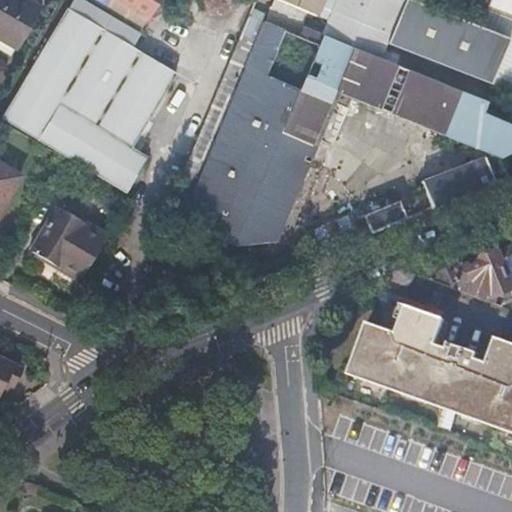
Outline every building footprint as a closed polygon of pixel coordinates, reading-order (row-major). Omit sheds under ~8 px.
[(0,0),(0,36),(18,47),(41,7),(28,0),(0,0)] [(74,0),(69,9),(133,47),(141,33),(84,0),(74,0)] [(121,0),(115,12),(127,20),(139,0),(121,0)] [(160,0),(139,0),(127,20),(144,29),(159,3),(161,0),(160,0)] [(285,0),(317,13),(321,4),(322,0),(285,0)] [(322,0),(321,4),(333,9),(336,0),(322,0)] [(336,0),(333,9),(391,32),(404,0),(336,0)] [(404,0),(391,32),(387,41),(489,82),(509,37),(479,25),(416,0),(404,0)] [(416,0),(479,25),(489,0),(416,0)] [(159,3),(144,29),(163,41),(178,15),(159,3)] [(321,4),(317,13),(329,18),(333,9),(321,4)] [(3,117),(68,156),(133,47),(69,9),(3,117)] [(333,9),(329,18),(376,37),(387,41),(391,32),(333,9)] [(165,214),(235,243),(319,43),(323,32),(303,24),(299,35),(250,14),(165,214)] [(329,18),(323,32),(371,51),(376,37),(329,18)] [(323,32),(319,43),(403,77),(457,98),(483,109),(487,100),(371,51),(323,32)] [(319,43),(235,243),(276,240),(319,139),(332,144),(352,95),(492,152),(486,155),(489,162),(500,158),(511,152),(511,121),(483,109),(457,98),(403,77),(319,43)] [(133,47),(68,156),(125,191),(146,157),(130,148),(175,73),(133,47)] [(319,139),(276,240),(290,246),(332,144),(319,139)] [(511,152),(500,158),(505,170),(507,176),(511,174),(511,152)] [(489,162),(486,155),(422,180),(433,207),(507,176),(505,170),(490,165),(486,163),(489,162)] [(505,170),(500,158),(489,162),(486,163),(490,165),(505,170)] [(0,159),(0,212),(23,173),(0,159)] [(312,243),(317,254),(408,217),(401,199),(355,218),(353,213),(307,232),(312,243)] [(50,225),(34,251),(79,278),(106,233),(62,206),(53,221),(50,219),(48,224),(50,225)] [(448,265),(424,275),(504,305),(511,300),(511,238),(496,245),(499,252),(459,269),(460,270),(458,271),(463,283),(453,280),(448,265)] [(261,264),(266,276),(317,254),(312,243),(261,264)] [(368,319),(350,370),(511,429),(511,339),(496,333),(487,358),(474,353),(477,348),(449,337),(447,343),(436,339),(444,315),(408,301),(398,329),(368,319)] [(0,385),(1,384),(6,386),(9,382),(13,384),(21,367),(0,357),(0,385)]
